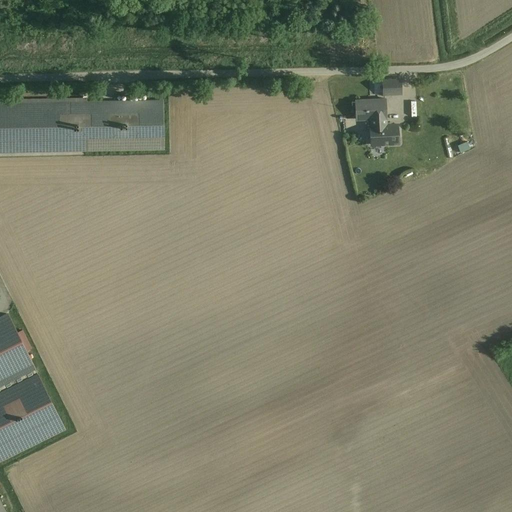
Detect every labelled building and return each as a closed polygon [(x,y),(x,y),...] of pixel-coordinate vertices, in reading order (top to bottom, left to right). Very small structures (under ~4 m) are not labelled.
[(400,80),(382,81),(382,95),(400,94),(400,80)] [(83,102),(83,99),(0,100),(0,151),(83,150),(163,149),(163,101),(83,102)] [(357,119),(372,119),(372,127),(386,127),(385,100),(356,101),(356,102),(356,111),(357,119)] [(372,127),(370,128),(371,145),(398,143),(397,126),(386,127),(372,127)] [(462,152),(472,148),(468,140),(459,144),(462,152)] [(8,314),(0,317),(0,459),(64,428),(8,314)]
